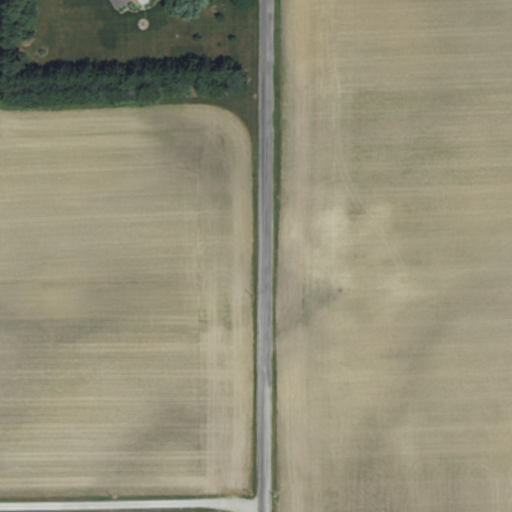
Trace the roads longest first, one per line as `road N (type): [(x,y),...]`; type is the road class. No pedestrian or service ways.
road 1 (residential): [(260,511),(261,0)]
road 2 (residential): [(261,506),(0,507)]
road 3 (residential): [(261,266),(301,284),(309,300),(261,354)]
